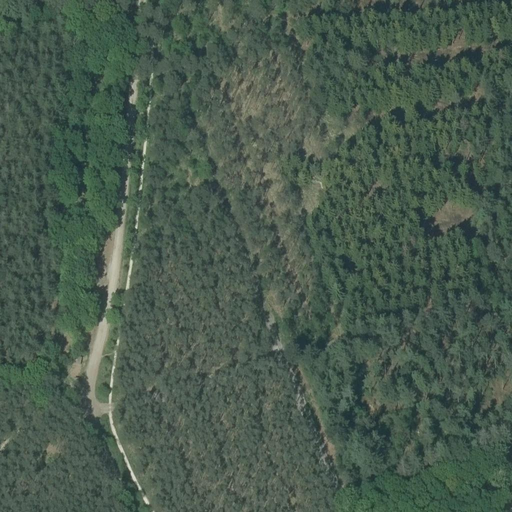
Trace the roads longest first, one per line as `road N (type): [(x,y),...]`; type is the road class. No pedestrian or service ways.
road 1 (track): [(89,411),(483,299),(467,260),(511,77)]
road 2 (track): [(182,90),(343,511)]
road 3 (track): [(90,381),(115,252),(141,0)]
road 4 (track): [(311,0),(147,114)]
road 5 (track): [(134,511),(99,448),(90,381)]
